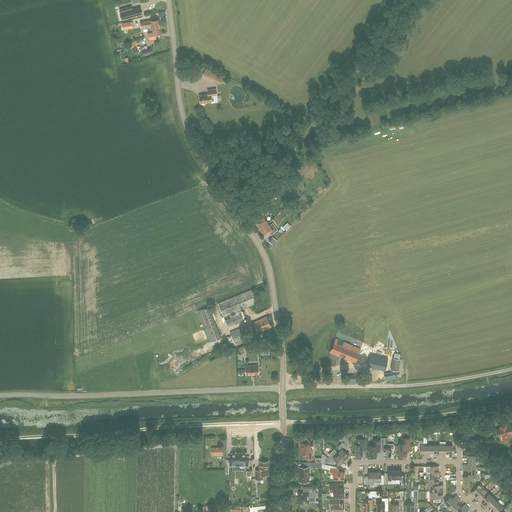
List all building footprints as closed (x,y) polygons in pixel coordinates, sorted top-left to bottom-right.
[(121,13),(122,19),(134,16),(142,14),(140,7),(132,9),(131,6),(120,9),(121,13)] [(147,27),(160,25),(159,19),(150,20),(140,22),(141,27),(143,27),(147,26),(147,27)] [(161,33),(161,29),(160,25),(147,27),(148,31),(149,40),(153,39),(156,38),(156,34),(161,33)] [(136,40),(129,44),(131,48),(139,44),(136,40)] [(205,69),(203,74),(221,83),(224,77),(205,69)] [(218,102),(217,95),(216,88),(209,89),(209,93),(199,95),(200,103),(211,101),(211,103),(218,102)] [(260,228),(268,221),(263,216),(255,222),(260,228)] [(268,221),(260,228),(265,235),(268,233),(271,235),(278,229),(276,226),(273,228),(268,221)] [(257,303),(251,289),(218,303),(223,317),(257,303)] [(221,338),(215,323),(208,307),(198,311),(204,327),(210,342),(221,338)] [(228,327),(245,320),(242,313),(225,320),(228,327)] [(252,322),(257,333),(271,326),(267,316),(252,322)] [(230,332),(235,344),(236,346),(258,337),(256,332),(246,336),(247,338),(246,339),(242,327),(230,332)] [(336,339),(330,352),(339,356),(339,355),(345,357),(344,358),(355,363),(360,349),(336,339)] [(371,354),(368,367),(385,370),(388,358),(371,354)] [(391,369),(399,371),(401,359),(393,358),(391,369)] [(246,375),(258,374),(258,365),(246,366),(246,375)] [(386,380),(396,378),(395,372),(384,374),(386,380)] [(507,425),(500,426),(500,429),(497,429),(499,436),(502,435),(503,441),(510,439),(509,434),(511,432),(511,425),(507,427),(507,425)] [(340,451),(338,453),(345,460),(346,458),(349,455),(345,451),(347,449),(347,446),(349,445),(346,435),(339,435),(340,441),(344,440),(345,443),(345,444),(342,442),(337,447),(340,451)] [(427,458),(427,445),(427,437),(424,437),(423,440),(419,440),(419,445),(421,445),(420,452),(420,453),(424,453),(424,458),(427,458)] [(302,454),(306,454),(306,460),(309,460),(312,460),(312,454),(310,454),(310,446),(313,446),(313,438),(311,438),(307,438),(307,443),(301,443),(301,448),(302,448),(302,454)] [(381,446),(381,447),(384,447),(384,452),(384,455),(385,455),(391,455),(391,449),(393,449),(394,448),(394,445),(394,444),(393,443),(388,443),(385,443),(385,438),(381,438),(381,446)] [(399,443),(399,445),(396,445),(396,450),(399,450),(399,455),(407,455),(407,450),(410,450),(410,447),(410,439),(405,439),(404,438),(401,438),(401,443),(399,443)] [(366,439),(356,439),(356,453),(356,455),(362,455),(363,455),(363,450),(366,450),(366,446),(366,439)] [(377,446),(380,446),(380,440),(374,440),(374,445),(370,445),(370,446),(370,455),(377,455),(377,452),(377,446)] [(211,456),(223,456),(223,447),(211,447),(211,456)] [(332,459),(338,453),(334,450),(328,456),(329,457),(329,456),(332,459)] [(242,453),(242,452),(241,452),(236,452),(236,453),(231,453),(231,456),(229,456),(229,462),(229,466),(233,466),(244,466),(248,466),(248,462),(249,462),(249,456),(246,456),(246,453),(242,453)] [(322,463),(322,464),(325,464),(325,462),(331,464),(331,463),(332,464),(335,462),(336,463),(337,462),(340,465),(344,460),(345,460),(338,453),(332,459),(329,456),(329,457),(327,458),(324,455),(322,455),(322,458),(322,463)] [(256,470),(256,479),(267,479),(267,475),(268,475),(268,461),(259,461),(259,470),(256,470)] [(299,467),(299,481),(306,481),(308,481),(309,476),(309,468),(309,467),(303,467),(299,467)] [(330,474),(333,474),(333,478),(344,478),(344,475),(344,472),(339,472),(339,469),(337,469),(331,469),(330,470),(330,474)] [(395,483),(395,470),(394,470),(394,469),(390,469),(390,470),(388,470),(388,473),(388,477),(385,477),(385,483),(388,483),(395,483)] [(395,470),(395,483),(402,483),(402,484),(404,484),(404,483),(405,483),(405,475),(402,475),(402,470),(395,470)] [(375,481),(375,472),(369,472),(369,478),(365,477),(365,484),(371,484),(371,485),(375,485),(375,481)] [(385,473),(381,473),(381,472),(380,472),(375,472),(375,481),(379,481),(379,484),(385,484),(385,483),(385,477),(385,473)] [(344,488),(339,488),(340,484),(336,484),(330,484),(329,492),(334,492),(334,496),(342,496),(344,496),(344,488)] [(478,494),(484,488),(480,484),(471,493),(473,495),(476,492),(478,494)] [(317,493),(315,493),(315,488),(308,488),(308,493),(303,492),(299,492),(299,496),(298,496),(298,502),(299,502),(303,503),(303,502),(308,502),(308,497),(315,497),(317,497),(317,493)] [(483,499),(489,493),(484,488),(478,494),(475,497),(477,500),(481,496),(483,499)] [(403,504),(403,499),(403,495),(403,491),(400,491),(401,499),(395,499),(395,503),(391,503),(391,511),(398,511),(403,511),(403,509),(403,504)] [(443,498),(443,495),(438,495),(438,491),(427,491),(427,496),(428,497),(430,497),(430,498),(433,498),(433,502),(440,502),(440,498),(443,498)] [(484,506),(493,497),(489,493),(483,499),(485,501),(482,504),(484,506)] [(448,507),(458,498),(456,496),(452,499),(450,497),(444,502),(448,507)] [(492,508),(497,502),(493,497),(484,506),(486,509),(489,505),(492,508)] [(388,498),(382,498),(382,503),(377,503),(377,511),(384,511),(384,504),(388,504),(388,498)] [(418,498),(414,498),(411,498),(411,504),(403,504),(403,509),(406,509),(406,511),(414,511),(414,504),(418,504),(418,502),(418,498)] [(453,511),(458,506),(456,503),(460,500),(458,498),(448,507),(453,511)] [(369,502),(364,502),(361,502),(361,508),(362,508),(363,508),(363,511),(362,511),(369,511),(369,507),(373,507),(373,499),(369,499),(369,502)] [(330,500),(329,506),(333,506),(333,511),(337,511),(343,511),(343,503),(339,503),(339,500),(335,500),(330,500)] [(496,511),(497,511),(502,507),(500,505),(497,502),(492,508),(494,510),(491,511),(496,511)]
